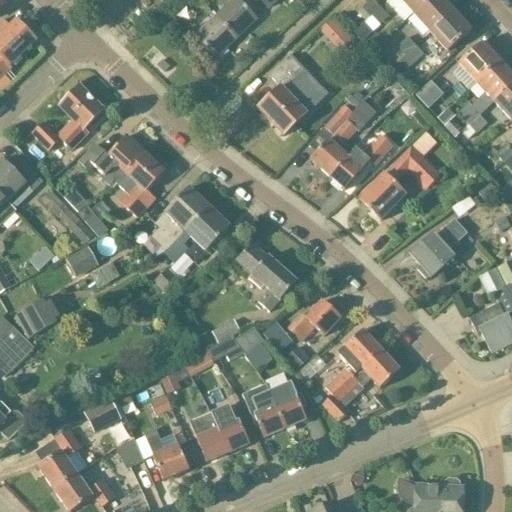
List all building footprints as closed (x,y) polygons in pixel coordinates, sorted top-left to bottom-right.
[(234,0),(215,19),(236,41),(257,20),(237,0),(234,0)] [(279,0),(259,0),(269,10),(279,0)] [(401,0),(414,14),(429,0),(401,0)] [(445,0),(429,0),(414,14),(431,33),(455,11),(445,0)] [(380,9),(373,1),(358,15),(365,23),(380,9)] [(380,9),(372,17),(381,26),(389,18),(380,9)] [(473,31),(455,11),(431,33),(449,53),(473,31)] [(236,41),(215,19),(196,37),(217,59),(236,41)] [(353,43),(332,20),(319,31),(340,55),(353,43)] [(0,82),(14,70),(11,66),(37,43),(18,22),(10,29),(4,23),(0,26),(0,82)] [(353,34),(362,43),(368,39),(374,32),(365,23),(359,29),(353,34)] [(408,38),(397,48),(405,57),(416,47),(408,38)] [(463,64),(461,65),(477,83),(501,61),(485,43),(476,52),(470,46),(457,58),(463,64)] [(416,47),(405,57),(397,64),(405,73),(424,56),(416,47)] [(269,77),(280,89),(259,109),(285,137),(308,116),(300,108),(311,97),(296,82),(305,74),(289,57),(269,77)] [(471,107),(469,104),(458,113),(469,126),(480,117),(495,104),(495,103),(511,87),(511,73),(501,61),(477,83),(487,94),(471,107)] [(421,91),(421,92),(416,98),(427,110),(433,105),(452,88),(440,74),(421,91)] [(511,122),(511,87),(495,103),(495,104),(511,122)] [(48,152),(59,141),(70,152),(87,135),(83,131),(102,112),(78,88),(59,107),(73,121),(56,138),(42,123),(31,135),(48,152)] [(353,111),(365,101),(358,92),(345,102),(353,111)] [(328,177),(351,151),(344,145),(357,131),(360,133),(366,126),(346,107),(326,129),(334,137),(330,141),(329,141),(310,161),(328,177)] [(480,117),(469,126),(476,135),(487,126),(480,117)] [(455,141),(463,133),(451,122),(443,130),(455,141)] [(94,145),(77,162),(77,163),(88,174),(93,169),(105,179),(114,187),(125,175),(144,154),(124,136),(105,157),(94,145)] [(351,151),(328,177),(345,192),(363,172),(362,171),(369,164),(375,169),(393,149),(381,139),(364,157),(356,150),(353,153),(351,151)] [(511,152),(506,146),(495,156),(503,165),(511,156),(511,152)] [(411,149),(398,162),(360,201),(381,222),(405,197),(393,185),(406,172),(426,191),(440,178),(411,149)] [(125,175),(126,176),(116,187),(125,195),(117,203),(137,222),(156,202),(146,192),(164,173),(144,154),(125,175)] [(511,156),(503,165),(488,178),(496,187),(511,172),(511,156)] [(33,193),(43,183),(20,159),(11,168),(4,161),(0,164),(0,194),(12,207),(30,190),(33,193)] [(509,198),(511,196),(511,178),(502,184),(509,198)] [(475,189),(485,203),(499,194),(489,180),(475,189)] [(73,189),(64,198),(102,238),(111,230),(73,189)] [(166,213),(166,214),(156,224),(161,228),(152,237),(167,251),(165,254),(166,255),(209,209),(189,189),(166,213)] [(61,222),(72,215),(50,193),(41,202),(61,222)] [(0,229),(16,214),(11,208),(12,207),(0,194),(0,229)] [(230,229),(209,209),(166,255),(174,263),(188,249),(183,245),(191,238),(206,253),(230,229)] [(72,215),(61,222),(85,247),(87,244),(90,247),(97,240),(72,215)] [(454,221),(435,238),(434,237),(411,257),(419,266),(416,271),(425,281),(431,279),(432,279),(454,259),(448,252),(467,236),(454,221)] [(297,284),(268,258),(252,244),(235,263),(251,277),(268,292),(257,304),(270,315),(280,303),(297,284)] [(65,261),(75,280),(98,268),(88,249),(65,261)] [(506,289),(511,285),(511,261),(496,270),(506,289)] [(0,271),(0,295),(10,290),(0,271)] [(154,284),(166,298),(180,286),(168,271),(154,284)] [(30,341),(67,321),(54,297),(17,317),(30,341)] [(322,302),(306,320),(302,316),(288,331),(301,344),(314,330),(323,338),(341,319),(322,302)] [(492,355),(511,345),(511,326),(507,316),(504,318),(498,306),(469,320),(477,337),(482,335),(492,355)] [(0,340),(12,329),(2,319),(0,321),(0,340)] [(211,334),(219,345),(240,334),(234,322),(211,334)] [(34,351),(12,329),(0,340),(0,375),(5,380),(34,351)] [(264,344),(253,331),(234,342),(254,371),(267,363),(257,350),(264,344)] [(381,353),(362,332),(336,355),(348,367),(324,389),(332,397),(333,396),(334,396),(381,353)] [(219,345),(211,334),(207,336),(206,334),(194,341),(202,355),(219,345)] [(297,349),(285,360),(297,372),(309,362),(297,349)] [(399,372),(381,353),(334,396),(333,396),(332,397),(322,408),(337,424),(350,414),(345,409),(340,404),(360,386),(362,389),(369,384),(377,393),(399,372)] [(183,366),(190,379),(202,373),(195,360),(183,366)] [(164,389),(176,384),(173,375),(160,381),(164,389)] [(290,385),(281,389),(269,394),(285,431),(306,422),(301,411),(306,408),(301,395),(296,397),(290,385)] [(269,394),(266,387),(242,397),(256,429),(259,428),(264,440),(285,431),(269,394)] [(171,412),(165,398),(150,404),(156,418),(171,412)] [(83,416),(93,436),(125,418),(115,399),(83,416)] [(0,435),(8,444),(25,428),(25,421),(18,414),(11,414),(1,404),(0,405),(0,435)] [(224,411),(211,416),(227,456),(249,446),(234,410),(225,414),(224,411)] [(227,456),(211,416),(189,425),(206,465),(227,456)] [(172,450),(166,436),(159,439),(155,431),(143,436),(164,483),(189,472),(179,447),(172,450)] [(87,469),(76,453),(79,451),(67,432),(54,441),(62,453),(38,469),(53,492),(76,476),(87,469)] [(134,441),(117,451),(126,471),(144,463),(134,441)] [(76,476),(53,492),(66,511),(71,511),(93,498),(100,509),(113,501),(101,482),(86,492),(76,476)] [(415,487),(414,511),(462,511),(463,489),(459,489),(459,485),(456,482),(448,481),(445,484),(445,488),(415,487)]
